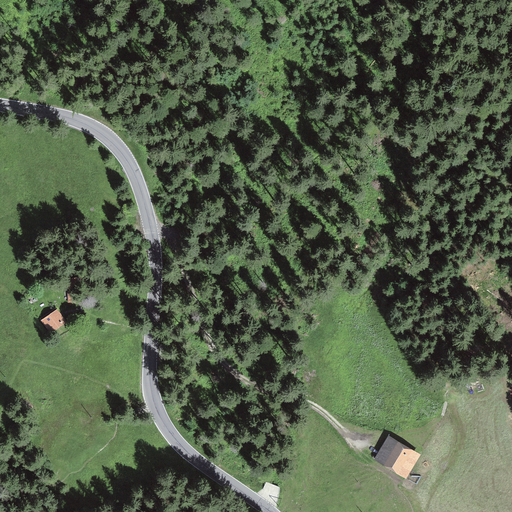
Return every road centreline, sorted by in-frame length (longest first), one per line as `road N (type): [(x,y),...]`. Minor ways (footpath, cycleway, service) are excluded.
road 1 (tertiary): [(270,511),(174,441),(154,413),(146,380),(154,245),(130,159),(93,125),(0,103)]
road 2 (track): [(354,447),(309,404),(245,383),(222,365),(180,308),(175,269),(154,245)]
